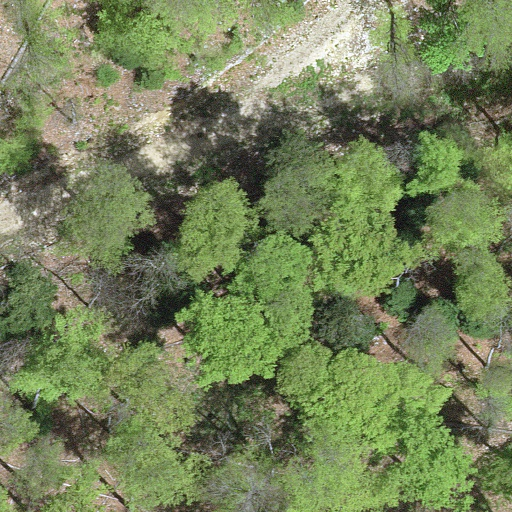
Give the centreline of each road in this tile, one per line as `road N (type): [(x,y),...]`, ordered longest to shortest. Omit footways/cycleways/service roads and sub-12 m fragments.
road 1 (track): [(0,221),(178,147),(344,0)]
road 2 (track): [(178,147),(511,27)]
